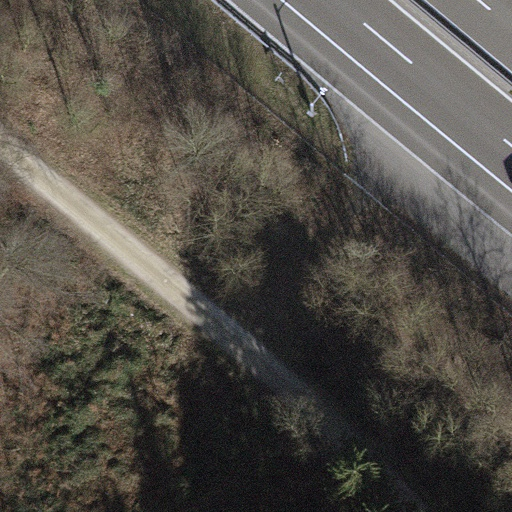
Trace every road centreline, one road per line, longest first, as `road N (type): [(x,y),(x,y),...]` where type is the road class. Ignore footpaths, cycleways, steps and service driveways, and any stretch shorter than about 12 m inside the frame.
road 1 (track): [(0,136),(326,418),(413,511)]
road 2 (motorway): [(311,0),(511,166)]
